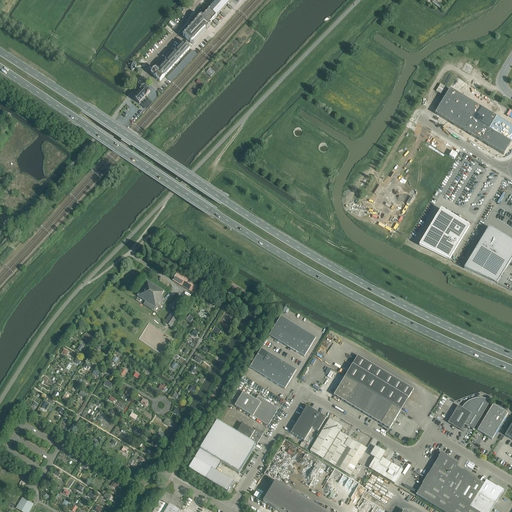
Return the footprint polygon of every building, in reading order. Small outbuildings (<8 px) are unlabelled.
[(222,0),(218,0),(217,2),(224,8),(228,4),(222,0)] [(217,2),(213,6),(220,12),(224,8),(217,2)] [(213,6),(210,10),(217,16),(220,12),(213,6)] [(209,10),(206,13),(213,20),(216,17),(217,16),(216,16),(217,16),(210,10),(209,10)] [(203,17),(210,24),(210,23),(213,20),(206,13),(206,14),(203,17)] [(197,21),(183,36),(191,43),(205,29),(206,30),(211,25),(210,24),(203,17),(201,16),(197,21)] [(168,25),(172,28),(177,24),(173,20),(168,25)] [(169,54),(177,62),(190,48),(183,42),(174,52),(172,50),(169,54)] [(177,62),(169,54),(165,58),(167,60),(158,70),(164,76),(177,62)] [(469,74),(474,67),(466,63),(462,70),(469,74)] [(164,76),(158,70),(156,68),(151,73),(160,81),(164,76)] [(445,87),(440,84),(436,91),(441,94),(445,87)] [(140,91),(133,98),(139,104),(146,97),(151,92),(144,86),(140,91)] [(511,126),(450,89),(435,114),(504,155),(511,141),(511,126)] [(316,200),(318,197),(306,189),(305,191),(306,192),(301,199),(307,203),(308,201),(316,206),(319,202),(316,200)] [(450,260),(470,227),(442,210),(420,246),(450,260)] [(511,258),(511,241),(489,228),(464,269),(497,284),(511,258)] [(202,287),(178,272),(173,281),(197,296),(202,287)] [(138,296),(156,308),(163,297),(161,296),(164,292),(147,281),(147,282),(146,282),(147,283),(143,288),(142,288),(141,288),(140,289),(140,290),(142,290),(141,290),(141,291),(138,295),(138,296)] [(166,324),(171,327),(178,317),(173,313),(166,324)] [(281,317),(275,326),(281,330),(287,320),(281,317)] [(287,320),(281,330),(287,334),(293,324),(287,320)] [(293,324),(287,334),(293,337),(298,328),(293,324)] [(275,326),(269,336),(275,340),(281,330),(275,326)] [(298,328),(293,337),(298,341),(304,331),(298,328)] [(281,330),(275,340),(281,343),(287,334),(281,330)] [(304,331),(298,341),(304,344),(310,335),(304,331)] [(287,334),(281,343),(287,347),(293,337),(287,334)] [(310,335),(304,344),(310,348),(316,338),(310,335)] [(293,337),(287,347),(293,350),(298,341),(293,337)] [(298,341),(293,350),(298,354),(304,344),(298,341)] [(298,354),(304,357),(310,348),(304,344),(298,354)] [(261,349),(255,359),(261,362),(267,353),(261,349)] [(267,353),(261,362),(267,366),(273,356),(267,353)] [(273,356),(267,366),(273,369),(279,360),(273,356)] [(414,390),(358,356),(345,377),(334,396),(390,430),(414,390)] [(255,359),(250,368),(256,372),(261,362),(255,359)] [(279,360),(273,369),(279,373),(285,363),(279,360)] [(261,362),(256,372),(261,375),(267,366),(261,362)] [(285,363),(279,373),(285,376),(290,367),(285,363)] [(267,366),(261,375),(267,379),(273,369),(267,366)] [(290,367),(285,376),(291,380),(296,370),(290,367)] [(273,369),(267,379),(273,382),(279,373),(273,369)] [(279,373),(273,382),(279,386),(285,376),(279,373)] [(279,386),(285,390),(291,380),(285,376),(279,386)] [(79,394),(85,397),(87,392),(81,389),(79,394)] [(240,409),(253,417),(254,417),(265,424),(268,426),(278,409),(267,402),(262,399),(262,398),(260,397),(258,396),(256,400),(254,398),(254,399),(253,398),(243,392),(240,397),(238,396),(235,400),(237,401),(235,406),(237,407),(238,407),(238,408),(240,409)] [(490,401),(489,400),(488,400),(486,399),(485,399),(484,399),(482,398),(480,398),(478,398),(476,399),(475,399),(474,399),(472,400),(471,400),(469,401),(468,402),(467,402),(466,403),(465,404),(465,405),(463,406),(463,407),(462,407),(462,408),(458,406),(448,423),(461,431),(464,425),(468,426),(467,427),(469,429),(470,427),(473,430),(472,430),(473,430),(490,401)] [(46,399),(42,405),(46,408),(50,402),(46,399)] [(497,407),(493,405),(477,431),(492,440),(500,427),(500,426),(501,424),(508,414),(504,412),(503,411),(503,410),(502,409),(501,408),(500,408),(499,407),(498,407),(497,407)] [(304,441),(312,428),(320,415),(309,408),(307,406),(305,409),(291,433),(290,433),(291,434),(291,433),(304,441)] [(326,418),(320,415),(312,428),(318,432),(323,424),(326,419),(327,418),(326,418)] [(367,449),(356,442),(355,443),(354,443),(354,442),(353,441),(352,441),(351,441),(351,440),(351,439),(340,433),(339,432),(342,428),(339,426),(332,421),(332,422),(329,420),(326,425),(310,452),(324,460),(350,476),(365,452),(367,449)] [(217,422),(189,469),(227,492),(234,482),(217,471),(222,463),(239,474),(254,448),(256,445),(217,422)] [(255,431),(242,424),(237,432),(257,444),(264,434),(256,429),(255,431)] [(350,476),(348,479),(363,488),(374,471),(395,484),(403,470),(382,458),(385,453),(375,447),(370,455),(365,452),(350,476)] [(456,467),(458,464),(447,457),(447,456),(441,452),(440,455),(440,456),(439,456),(433,466),(450,476),(456,467)] [(87,460),(82,464),(86,468),(91,464),(87,460)] [(427,476),(428,476),(427,477),(426,477),(425,479),(442,490),(450,476),(433,466),(427,476)] [(468,474),(469,474),(464,471),(463,471),(456,467),(450,476),(442,490),(456,498),(470,476),(468,474)] [(326,484),(351,499),(359,486),(333,471),(326,484)] [(484,484),(477,480),(477,479),(473,476),(472,477),(470,476),(456,498),(471,507),(479,493),(484,484)] [(423,482),(424,482),(423,483),(416,495),(443,511),(448,511),(456,498),(442,490),(425,479),(423,482)] [(502,493),(504,490),(498,487),(497,487),(486,481),(484,484),(479,493),(496,504),(502,493)] [(325,511),(275,482),(263,502),(279,511),(325,511)] [(490,511),(496,504),(479,493),(471,507),(479,511),(490,511)] [(29,511),(33,505),(22,498),(16,509),(22,511),(29,511)] [(479,511),(471,507),(456,498),(448,511),(479,511)] [(160,502),(153,511),(179,511),(180,511),(170,505),(169,507),(160,502)]
